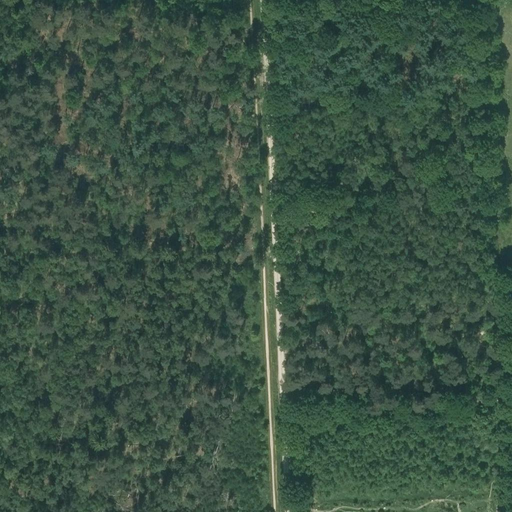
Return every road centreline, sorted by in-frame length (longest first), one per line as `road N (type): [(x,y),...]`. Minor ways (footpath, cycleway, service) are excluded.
road 1 (track): [(286,511),(262,0)]
road 2 (track): [(502,402),(480,0)]
